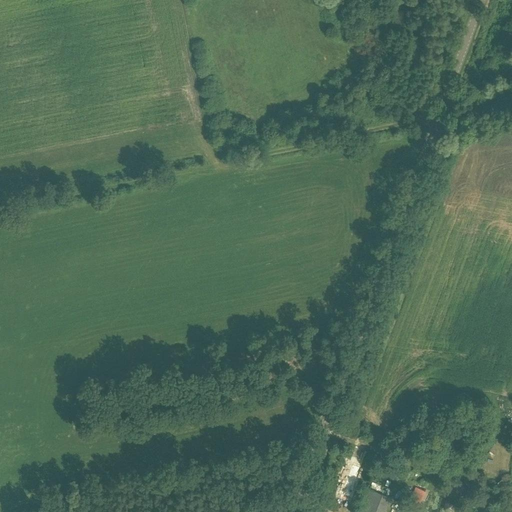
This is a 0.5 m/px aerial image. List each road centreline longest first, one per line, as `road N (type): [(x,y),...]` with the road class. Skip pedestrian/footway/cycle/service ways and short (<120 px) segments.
road 1 (unclassified): [(295,511),(484,0)]
road 2 (track): [(438,124),(0,214)]
